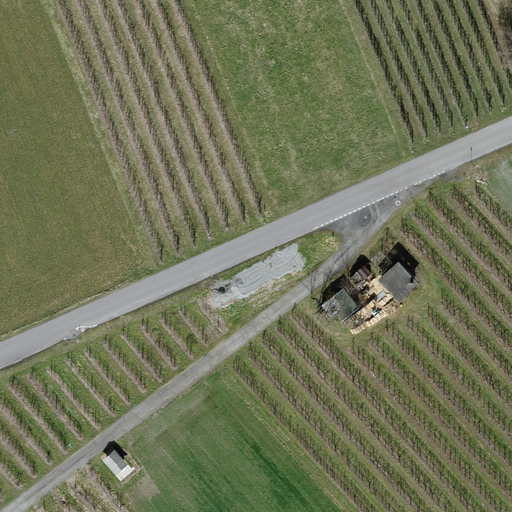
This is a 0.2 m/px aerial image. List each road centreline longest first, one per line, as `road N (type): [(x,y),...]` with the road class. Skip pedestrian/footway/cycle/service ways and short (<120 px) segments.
road 1 (unclassified): [(10,511),(344,255),(358,234),(357,199)]
road 2 (unclassified): [(357,199),(0,355)]
road 3 (unclassified): [(511,129),(357,199)]
